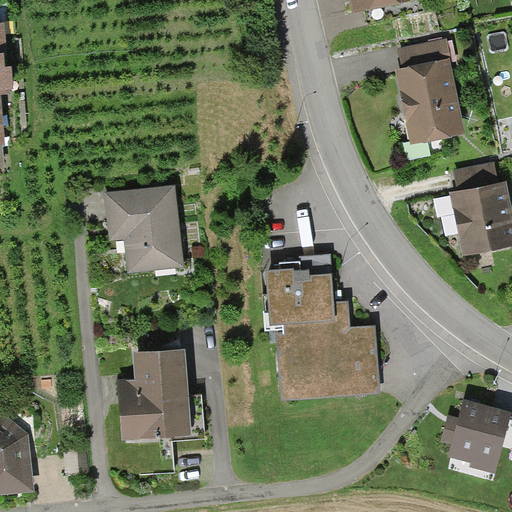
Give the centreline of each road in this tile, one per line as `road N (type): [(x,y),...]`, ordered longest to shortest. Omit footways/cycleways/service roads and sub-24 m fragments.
road 1 (residential): [(69,511),(338,486),(475,334)]
road 2 (residential): [(296,0),(316,108),(371,230),(420,289),(475,334)]
